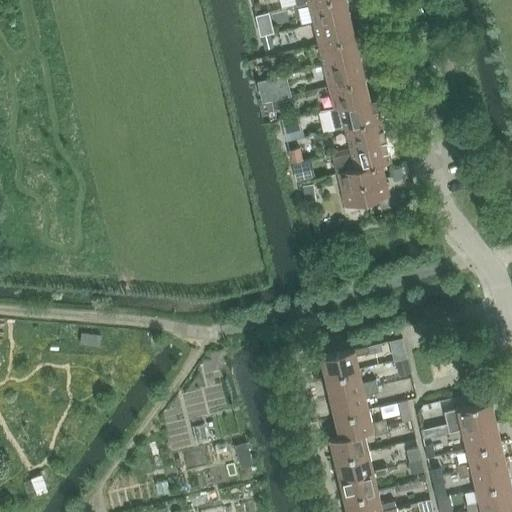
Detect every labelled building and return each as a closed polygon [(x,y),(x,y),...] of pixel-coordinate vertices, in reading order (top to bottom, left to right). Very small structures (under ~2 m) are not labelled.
[(315,0),(309,2),(314,23),(350,14),(346,0),(315,0)] [(314,23),(319,44),(355,35),(350,14),(314,23)] [(271,26),(260,28),(261,34),(272,32),(271,26)] [(270,34),(262,36),(265,49),(274,47),(270,34)] [(319,44),(325,65),(360,56),(355,35),(319,44)] [(276,55),(267,57),(270,69),(279,67),(276,55)] [(325,65),(330,86),(365,77),(360,56),(325,65)] [(370,98),(370,97),(365,77),(330,86),(335,107),(341,106),(341,105),(370,98)] [(272,100),(282,97),(279,88),(270,90),(272,100)] [(340,128),(346,126),(381,117),(376,96),(370,97),(370,98),(341,105),(341,106),(335,107),(340,128)] [(282,97),(272,100),(275,109),(284,107),(282,97)] [(283,120),(282,120),(285,132),(302,128),(299,116),(283,120)] [(346,126),(351,147),(386,139),(381,117),(346,126)] [(351,148),(334,152),(338,172),(356,168),(360,167),(382,162),(382,163),(392,160),(386,139),(351,147),(351,148)] [(290,150),(289,150),(292,162),(304,159),(301,147),(290,150)] [(304,159),(292,162),(296,180),(297,180),(313,176),(308,158),(304,159)] [(382,162),(360,167),(368,200),(390,195),(382,163),(382,162)] [(368,200),(360,167),(356,168),(338,172),(346,206),(368,200)] [(314,184),(304,186),(306,201),(317,200),(314,184)] [(417,200),(410,202),(406,207),(408,215),(420,212),(417,200)] [(83,333),(104,334),(105,321),(84,319),(83,333)] [(381,342),(368,345),(370,352),(370,353),(383,350),(381,342)] [(321,356),(326,377),(360,369),(357,355),(370,352),(368,345),(321,356)] [(407,358),(397,361),(401,374),(410,372),(407,358)] [(360,369),(326,377),(331,396),(378,385),(376,379),(363,382),(360,369)] [(490,392),(487,379),(472,383),(475,396),(490,392)] [(378,385),(331,396),(336,416),(369,408),(366,395),(379,392),(378,385)] [(469,392),(457,395),(458,401),(459,404),(471,401),(469,392)] [(445,411),(450,431),(496,420),(492,400),(445,411)] [(409,407),(400,409),(403,421),(412,419),(409,407)] [(336,416),(340,436),(364,430),(365,431),(374,429),(374,428),(387,425),(386,419),(372,422),(369,408),(336,416)] [(208,411),(196,414),(200,429),(212,426),(208,411)] [(468,448),(501,440),(496,420),(450,431),(451,438),(464,435),(468,448)] [(387,425),(374,428),(374,429),(375,435),(389,432),(387,425)] [(340,436),(331,438),(336,458),(369,450),(365,431),(364,430),(340,436)] [(501,440),(468,448),(471,462),(457,465),(459,471),(506,460),(501,440)] [(433,443),(425,445),(427,457),(436,455),(433,443)] [(418,447),(407,450),(410,461),(421,459),(418,447)] [(369,450),(336,458),(340,478),(387,467),(385,461),(372,464),(369,450)] [(421,459),(409,462),(412,473),(424,471),(421,459)] [(477,488),(510,480),(506,460),(459,471),(460,478),(474,474),(477,488)] [(345,498),(378,490),(375,477),(389,473),(387,467),(340,478),(345,498)] [(442,467),(431,470),(433,477),(443,475),(442,467)] [(42,475),(32,479),(36,490),(47,486),(42,475)] [(443,476),(432,478),(435,489),(441,488),(444,483),(443,476)] [(468,511),(511,500),(511,487),(510,480),(477,488),(480,501),(467,504),(468,511)] [(378,490),(345,498),(348,511),(373,511),(396,507),(395,500),(382,503),(378,490)] [(511,511),(511,500),(468,511),(511,511)] [(223,511),(222,501),(205,503),(206,511),(223,511)]
